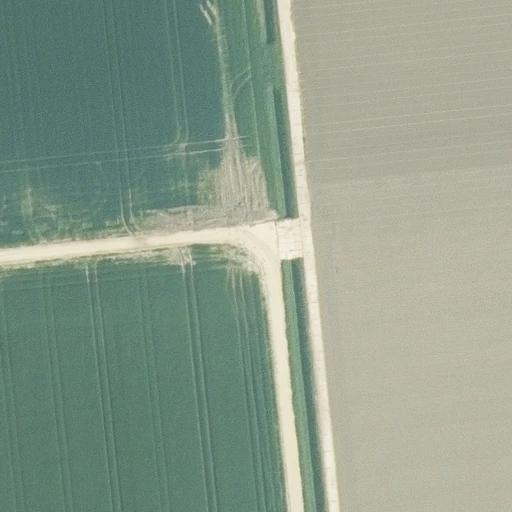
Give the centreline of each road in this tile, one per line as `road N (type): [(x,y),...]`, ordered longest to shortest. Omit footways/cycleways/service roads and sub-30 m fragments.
road 1 (track): [(297,511),(271,251),(261,239),(203,233),(0,254)]
road 2 (track): [(333,511),(281,0)]
